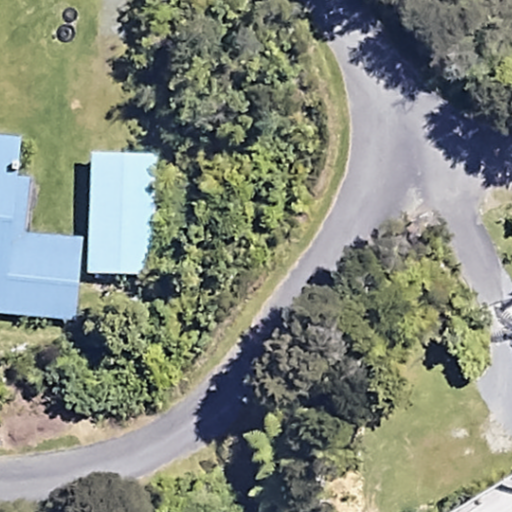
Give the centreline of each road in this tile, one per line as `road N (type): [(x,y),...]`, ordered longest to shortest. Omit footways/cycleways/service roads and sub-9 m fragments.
road 1 (residential): [(382,93),(378,171),(341,246),(218,401),(144,447),(70,478),(0,483)]
road 2 (residential): [(382,93),(477,153),(511,161)]
